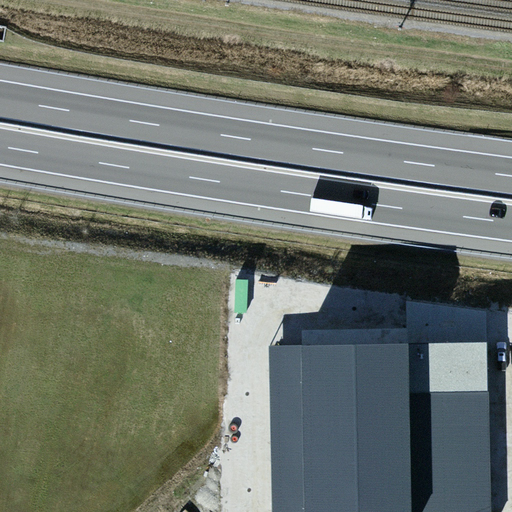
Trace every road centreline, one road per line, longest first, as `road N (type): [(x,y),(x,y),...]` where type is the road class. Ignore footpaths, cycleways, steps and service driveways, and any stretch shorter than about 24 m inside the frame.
road 1 (motorway): [(0,147),(511,223)]
road 2 (motorway): [(511,174),(0,98)]
